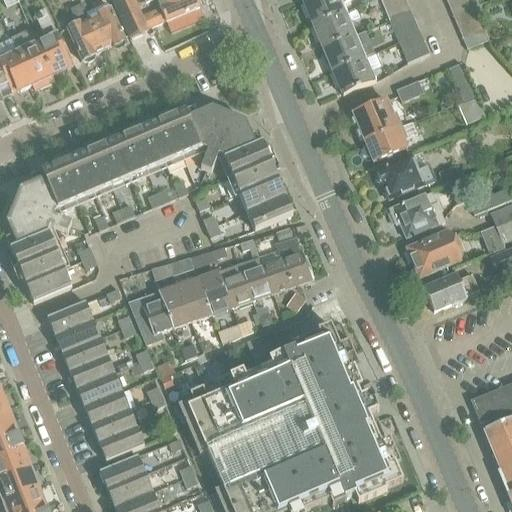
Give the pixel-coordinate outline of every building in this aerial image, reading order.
[(162,0),(156,3),(159,11),(141,19),(132,0),(110,0),(130,42),(149,34),(148,33),(167,25),(168,26),(184,18),(199,11),(203,10),(198,0),(162,0)] [(308,17),(314,29),(347,16),(343,5),(353,1),(352,0),(317,0),(304,6),(308,17)] [(378,0),(383,11),(405,2),(404,0),(378,0)] [(444,0),(448,9),(469,0),(444,0)] [(469,0),(448,9),(453,20),(475,11),(470,0),(469,0)] [(383,11),(388,22),(410,13),(405,2),(383,11)] [(106,5),(86,15),(105,54),(112,50),(118,52),(125,49),(127,44),(112,12),(110,12),(106,5)] [(40,7),(31,11),(34,18),(43,14),(40,7)] [(96,58),(105,54),(86,15),(83,7),(70,14),(76,27),(67,31),(82,63),(89,66),(94,63),(96,58)] [(199,11),(187,17),(184,18),(168,26),(166,26),(171,35),(203,21),(199,11)] [(453,20),(458,31),(479,22),(475,11),(453,20)] [(45,43),(37,47),(52,79),(53,78),(72,69),(45,13),(43,14),(34,18),(45,43)] [(388,22),(393,32),(414,23),(410,13),(388,22)] [(314,29),(323,52),(356,39),(347,16),(314,29)] [(458,31),(462,42),(484,33),(479,22),(458,31)] [(397,44),(419,34),(414,23),(393,32),(397,44)] [(11,43),(32,88),(35,94),(55,84),(53,78),(52,79),(37,47),(31,33),(11,42),(11,43)] [(489,44),(484,33),(462,42),(467,53),(489,44)] [(397,44),(402,55),(424,45),(419,34),(397,44)] [(323,52),(333,75),(366,62),(356,39),(323,52)] [(0,70),(10,92),(13,97),(32,88),(11,43),(0,48),(0,70)] [(429,57),(424,45),(402,55),(407,66),(429,57)] [(375,85),(366,62),(333,75),(343,99),(375,85)] [(0,96),(10,92),(0,70),(0,103),(1,103),(0,100),(0,96)] [(417,85),(396,94),(401,107),(423,98),(417,85)] [(484,120),(475,101),(456,109),(465,128),(484,120)] [(353,118),(365,147),(400,132),(395,119),(392,120),(386,104),(353,118)] [(12,213),(7,225),(17,250),(10,252),(33,307),(71,291),(48,234),(50,230),(67,236),(71,226),(54,220),(56,214),(203,152),(208,154),(201,172),(211,176),(218,158),(223,160),(255,234),(293,218),(262,146),(256,149),(245,125),(233,120),(225,116),(212,111),(188,122),(185,115),(42,176),(44,182),(20,193),(15,205),(12,213)] [(413,126),(400,132),(365,147),(366,150),(363,151),(367,161),(370,160),(373,166),(406,152),(403,146),(406,144),(405,143),(417,137),(413,126)] [(389,203),(434,185),(428,171),(418,175),(412,160),(375,175),(376,178),(375,181),(378,187),(380,187),(381,191),(383,190),(389,203)] [(454,169),(438,176),(444,189),(460,182),(454,169)] [(176,192),(180,201),(189,197),(185,188),(176,192)] [(153,213),(171,205),(167,194),(148,202),(153,213)] [(474,220),(504,207),(499,195),(469,208),(474,220)] [(406,242),(444,226),(432,196),(390,214),(396,228),(400,227),(406,242)] [(195,206),(199,216),(212,210),(208,200),(195,206)] [(502,246),(511,242),(511,208),(490,218),(502,246)] [(118,227),(136,220),(132,209),(113,217),(118,227)] [(100,235),(109,231),(105,220),(95,224),(100,235)] [(202,225),(206,233),(218,228),(214,220),(202,225)] [(305,227),(294,231),(296,235),(307,231),(308,231),(306,227),(305,227)] [(221,237),(218,228),(206,233),(209,242),(221,237)] [(290,231),(276,235),(279,246),(293,241),(290,231)] [(437,240),(406,252),(408,255),(419,282),(449,269),(457,266),(460,257),(452,239),(444,236),(437,240)] [(261,269),(258,261),(271,299),(313,284),(295,241),(275,248),(281,263),(261,269)] [(86,274),(96,270),(88,252),(78,256),(86,274)] [(215,254),(212,255),(214,264),(226,260),(224,252),(215,254)] [(497,277),(511,270),(511,252),(490,262),(497,277)] [(212,255),(190,262),(193,272),(215,265),(214,264),(212,255)] [(258,261),(237,268),(251,306),(271,299),(258,261)] [(179,265),(171,267),(174,278),(182,276),(179,265)] [(174,278),(171,267),(162,270),(165,281),(174,278)] [(237,268),(217,275),(231,313),(251,306),(237,268)] [(217,275),(197,283),(210,320),(231,313),(217,275)] [(465,300),(478,294),(472,280),(459,285),(456,278),(423,291),(433,316),(449,309),(455,310),(462,308),(465,303),(466,303),(465,300)] [(197,283),(177,290),(190,328),(210,320),(197,283)] [(177,290),(159,296),(172,334),(190,328),(177,290)] [(116,294),(105,299),(109,307),(120,303),(116,294)] [(296,295),(286,309),(296,316),(306,303),(296,295)] [(161,338),(172,334),(159,296),(128,307),(145,350),(164,344),(161,338)] [(47,322),(55,341),(92,326),(85,307),(47,322)] [(269,316),(259,320),(263,330),(273,326),(269,316)] [(116,325),(120,335),(131,331),(127,321),(116,325)] [(55,341),(62,359),(100,344),(92,326),(55,341)] [(192,402),(178,408),(199,458),(207,455),(222,491),(214,494),(222,511),(311,511),(329,504),(332,510),(346,504),(345,502),(354,498),(358,506),(387,494),(386,491),(403,484),(396,468),(401,466),(389,439),(384,441),(377,424),(372,427),(357,391),(362,389),(355,372),(360,370),(348,343),(339,347),(331,329),(317,335),(318,337),(291,349),(293,354),(284,358),(283,356),(269,362),(271,368),(245,379),(243,374),(216,385),(219,391),(205,397),(203,391),(190,396),(192,402)] [(134,339),(131,331),(120,335),(124,343),(134,339)] [(267,362),(258,341),(246,346),(256,368),(267,362)] [(209,342),(199,346),(203,356),(212,352),(209,342)] [(62,359),(69,377),(107,361),(100,344),(62,359)] [(193,346),(180,350),(185,363),(197,358),(193,346)] [(136,358),(140,369),(151,364),(147,354),(136,358)] [(69,377),(76,395),(114,379),(107,361),(69,377)] [(131,363),(118,369),(120,375),(131,371),(134,369),(131,363)] [(154,372),(151,364),(140,369),(143,376),(154,372)] [(202,367),(194,370),(198,379),(206,375),(202,367)] [(169,378),(161,382),(166,392),(174,388),(169,378)] [(76,395),(84,412),(122,397),(114,379),(76,395)] [(487,425),(489,431),(490,433),(511,423),(511,389),(473,405),(482,427),(487,425)] [(145,397),(149,405),(160,401),(156,392),(145,397)] [(2,396),(0,396),(0,418),(10,415),(2,396)] [(84,412),(91,430),(129,415),(122,397),(84,412)] [(164,410),(160,401),(149,405),(153,415),(164,410)] [(10,415),(0,418),(0,440),(17,434),(10,415)] [(91,430),(98,447),(136,432),(129,415),(91,430)] [(484,433),(493,456),(511,448),(511,423),(490,433),(489,431),(484,433)] [(163,442),(175,437),(171,427),(159,432),(163,442)] [(144,450),(136,432),(98,447),(106,465),(144,450)] [(0,440),(0,462),(24,453),(17,434),(0,440)] [(182,453),(178,444),(167,449),(171,458),(182,453)] [(511,448),(493,456),(501,477),(511,472),(511,448)] [(24,453),(0,462),(0,484),(32,472),(24,453)] [(137,461),(107,473),(99,476),(107,494),(145,479),(137,461)] [(178,475),(182,484),(192,480),(189,471),(178,475)] [(0,484),(0,505),(2,505),(39,491),(32,472),(0,484)] [(500,477),(509,498),(511,497),(511,472),(501,477),(502,477),(500,477)] [(107,494),(108,497),(113,511),(114,511),(152,497),(145,479),(107,494)] [(196,489),(192,480),(182,484),(185,493),(196,489)] [(39,491),(2,505),(4,511),(40,511),(46,510),(39,491)] [(215,496),(209,498),(211,505),(217,503),(215,496)] [(114,511),(158,511),(152,497),(114,511)]
